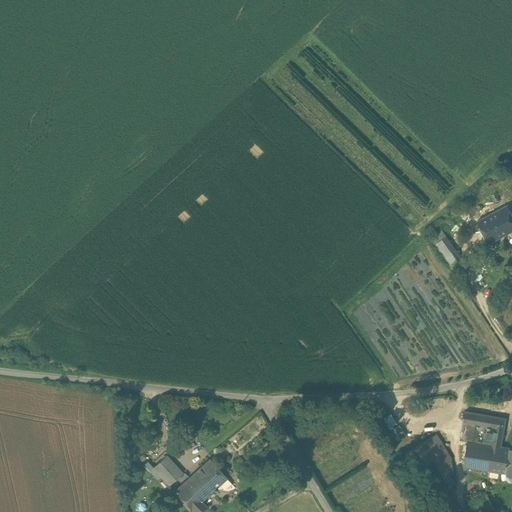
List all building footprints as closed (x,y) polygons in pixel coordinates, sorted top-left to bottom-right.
[(511,215),(507,206),(478,222),(489,243),(511,230),(511,215)] [(461,257),(443,231),(430,240),(449,266),(461,257)] [(461,257),(449,266),(454,272),(465,264),(461,257)] [(505,419),(465,412),(460,440),(496,446),(501,446),(505,419)] [(436,434),(405,454),(432,497),(430,498),(439,511),(457,511),(444,490),(455,483),(450,475),(453,473),(452,460),(436,434)] [(496,446),(467,442),(464,467),(493,472),(496,446)] [(501,446),(496,446),(493,472),(507,474),(510,448),(501,446)] [(182,473),(166,456),(157,463),(173,480),(174,481),(182,473)] [(210,460),(175,492),(193,511),(203,511),(206,510),(203,507),(203,506),(203,504),(203,503),(202,502),(202,501),(217,487),(218,488),(220,489),(221,489),(222,488),(224,490),(231,484),(226,478),(227,478),(210,460)] [(173,480),(157,463),(153,467),(161,476),(168,484),(173,480)] [(161,476),(153,467),(149,471),(158,480),(161,476)] [(486,493),(468,502),(473,511),(487,511),(494,509),(486,493)]
